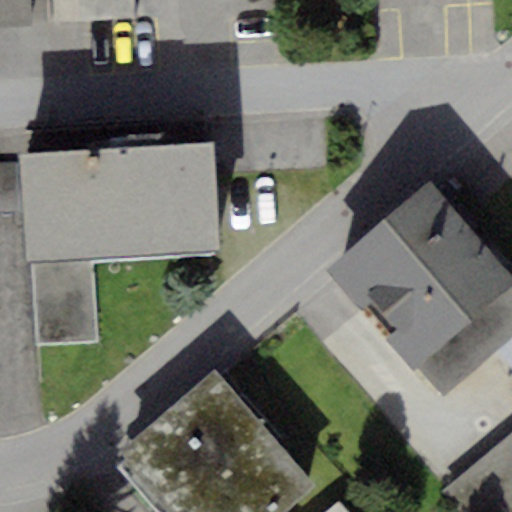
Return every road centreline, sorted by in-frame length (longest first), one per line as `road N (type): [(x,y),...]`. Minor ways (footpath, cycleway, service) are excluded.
road 1 (residential): [(0,465),(41,455),(117,415),(462,113)]
road 2 (residential): [(462,113),(414,93),(343,87),(0,106)]
